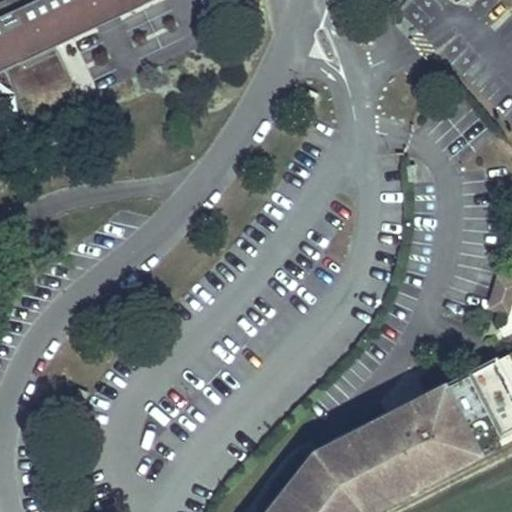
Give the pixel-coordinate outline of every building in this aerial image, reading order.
[(31,119),(82,96),(57,44),(151,0),(38,0),(37,1),(36,0),(4,0),(0,2),(0,71),(7,68),(31,119)] [(320,93),(311,89),(304,102),(313,106),(320,93)] [(511,300),(511,271),(503,269),(494,299),(511,304),(511,300)] [(367,511),(402,490),(511,437),(511,347),(443,383),(444,385),(375,422),(374,420),(316,450),(275,502),(277,503),(270,511),(367,511)] [(80,386),(74,399),(85,405),(91,391),(80,386)]
